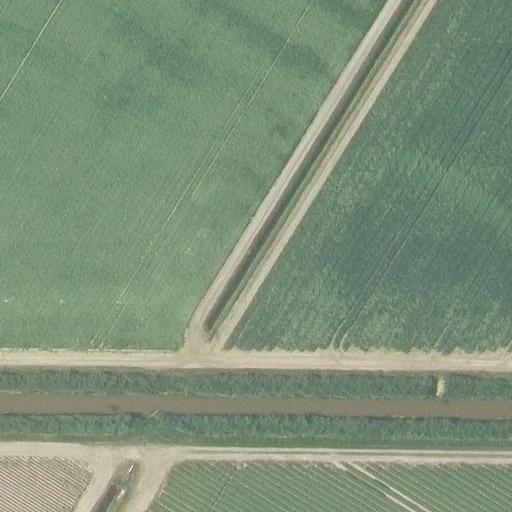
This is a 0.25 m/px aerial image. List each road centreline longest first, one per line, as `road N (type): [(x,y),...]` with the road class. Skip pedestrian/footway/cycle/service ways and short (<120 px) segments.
road 1 (track): [(511,367),(0,359)]
road 2 (track): [(511,459),(0,456)]
